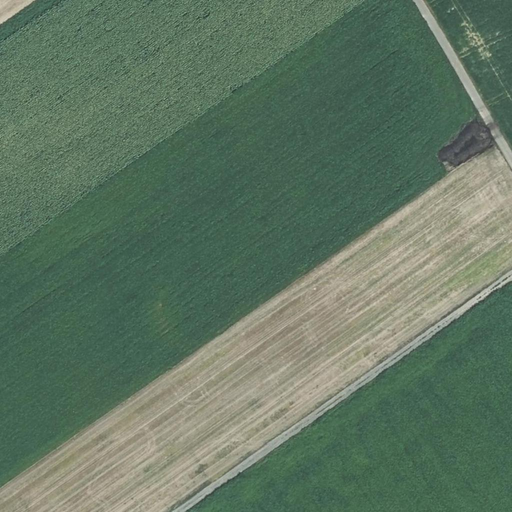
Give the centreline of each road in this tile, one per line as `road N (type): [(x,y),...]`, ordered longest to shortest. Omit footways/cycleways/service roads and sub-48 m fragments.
road 1 (track): [(511,275),(181,511)]
road 2 (track): [(417,0),(511,161)]
